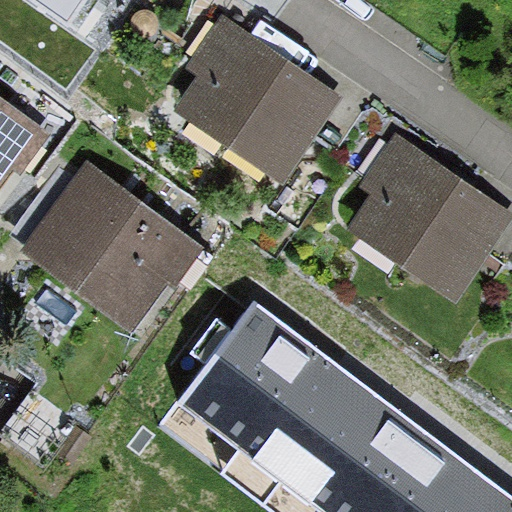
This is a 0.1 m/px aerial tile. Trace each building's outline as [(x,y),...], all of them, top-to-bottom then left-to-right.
[(10,0),(68,40),(95,0),(10,0)] [(173,121),(287,194),(349,99),(224,18),(189,72),(200,79),(173,121)] [(0,99),(0,194),(15,174),(23,180),(53,137),(0,99)] [(457,313),(511,231),(511,211),(398,136),(362,191),(374,199),(347,240),(457,313)] [(29,252),(22,261),(134,338),(168,289),(178,297),(210,251),(88,167),(78,181),(61,170),(12,241),(29,252)] [(511,511),(511,482),(256,300),(163,430),(277,511),(511,511)] [(80,419),(33,389),(3,435),(49,466),(80,419)]
